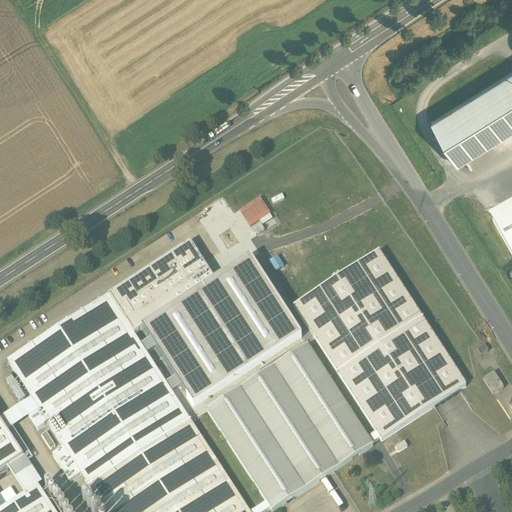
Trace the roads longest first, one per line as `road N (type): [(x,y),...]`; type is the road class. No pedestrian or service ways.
road 1 (secondary): [(256,113),(0,281)]
road 2 (unclassified): [(511,345),(369,124)]
road 3 (track): [(13,0),(137,191)]
road 4 (unclassified): [(404,511),(511,448)]
